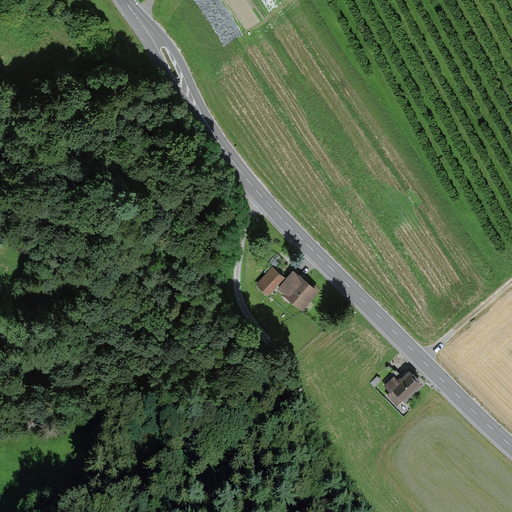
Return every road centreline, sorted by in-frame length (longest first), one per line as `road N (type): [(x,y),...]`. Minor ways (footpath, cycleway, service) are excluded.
road 1 (tertiary): [(511,446),(259,194),(125,0)]
road 2 (track): [(360,511),(288,372),(238,297),(244,224),(259,194)]
